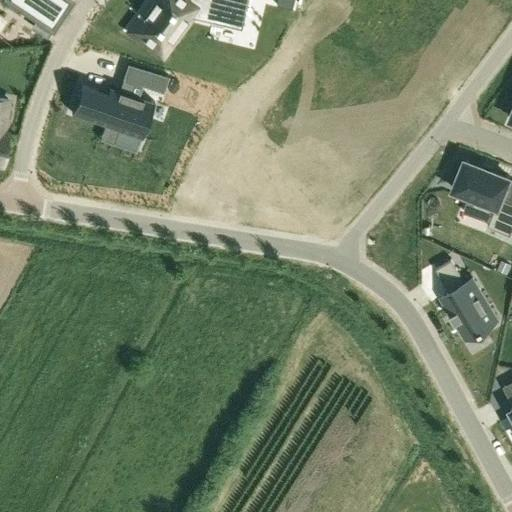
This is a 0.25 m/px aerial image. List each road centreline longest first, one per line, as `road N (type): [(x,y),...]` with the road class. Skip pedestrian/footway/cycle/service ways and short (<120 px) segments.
road 1 (unclassified): [(344,258),(12,200)]
road 2 (residential): [(344,258),(413,320),(511,496)]
road 3 (residential): [(87,0),(61,38),(12,200)]
road 4 (unclassified): [(449,121),(344,258)]
